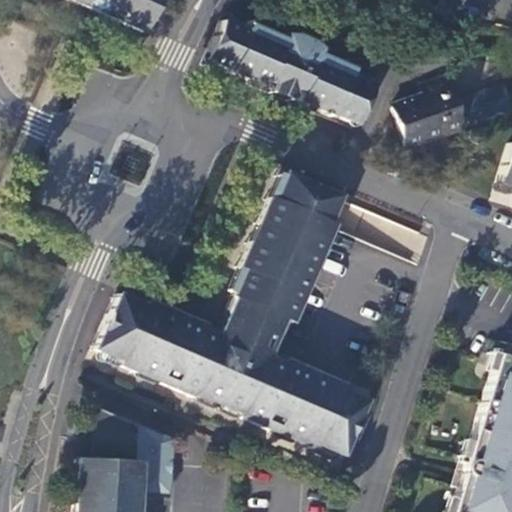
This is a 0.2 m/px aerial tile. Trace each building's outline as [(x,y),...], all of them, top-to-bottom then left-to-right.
[(62,0),(136,33),(150,0),(62,0)] [(351,130),(370,87),(346,77),(349,70),(315,55),(317,50),(310,43),(292,35),(282,35),(280,40),(258,30),(259,28),(247,22),(245,25),(242,32),(219,22),(205,54),(200,66),(351,130)] [(459,129),(442,78),(418,87),(421,95),(389,107),(404,148),(459,129)] [(502,84),(486,90),(496,116),(511,110),(502,84)] [(496,116),(486,90),(459,99),(469,125),(496,116)] [(511,146),(506,144),(492,190),(511,196),(511,146)] [(337,457),(361,402),(265,360),(256,356),(272,318),(281,322),(335,197),(280,173),(226,298),(235,302),(219,341),(113,295),(89,350),(337,457)] [(265,360),(281,322),(272,318),(256,356),(265,360)] [(511,511),(511,360),(494,355),(455,489),(447,511),(511,511)] [(87,461),(133,463),(131,493),(166,495),(169,441),(89,407),(87,461)] [(455,489),(463,458),(457,457),(448,487),(455,489)] [(73,460),(70,511),(130,511),(131,493),(133,463),(87,461),(73,460)]
